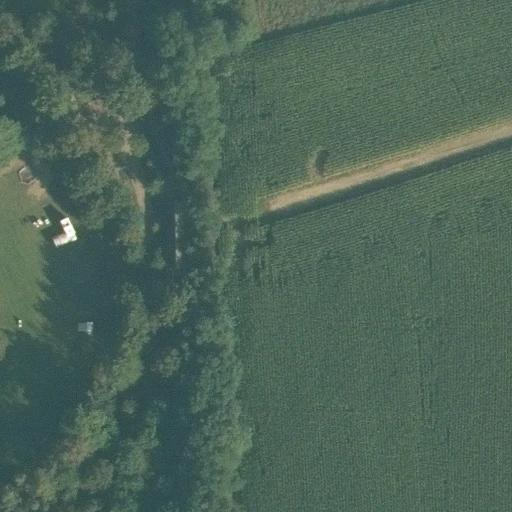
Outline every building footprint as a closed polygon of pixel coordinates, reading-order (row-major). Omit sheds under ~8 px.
[(180,160),(173,144),(171,145),(168,138),(181,132),(173,113),(144,126),(163,167),(180,160)] [(187,203),(172,204),(172,228),(188,228),(187,203)] [(160,232),(160,249),(188,249),(188,232),(160,232)] [(188,253),(164,253),(164,269),(188,269),(188,253)] [(179,391),(165,391),(166,412),(179,411),(179,391)] [(155,445),(155,466),(169,465),(168,444),(155,445)] [(95,503),(112,505),(114,488),(97,486),(95,503)]
